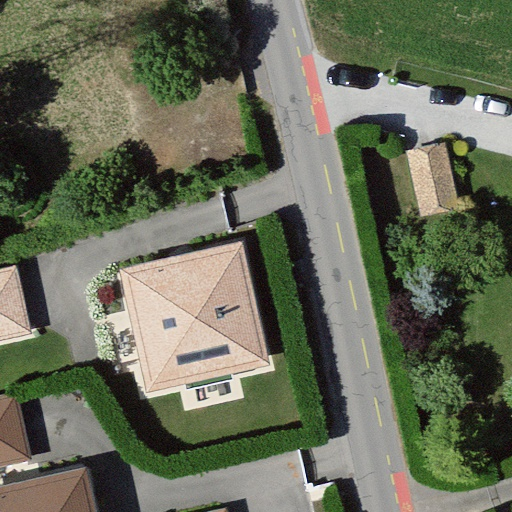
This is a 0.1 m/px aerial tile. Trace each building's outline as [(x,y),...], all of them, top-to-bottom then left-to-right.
[(456,136),(378,145),(387,220),(465,211),(456,136)] [(244,238),(119,266),(147,390),(272,362),(244,238)] [(17,265),(0,268),(0,339),(32,333),(17,265)] [(17,391),(0,394),(0,464),(31,458),(17,391)] [(95,511),(85,465),(0,484),(0,511),(95,511)]
